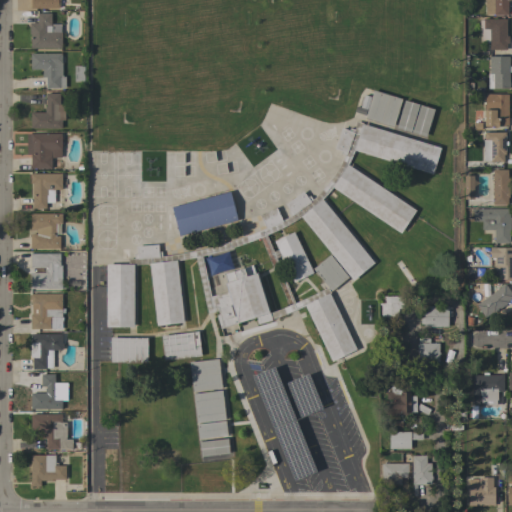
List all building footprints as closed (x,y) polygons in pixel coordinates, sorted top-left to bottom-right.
[(30,0),(61,0),(61,8),(30,8),(30,0)] [(484,14),(484,0),(510,0),(510,1),(507,1),(507,15),(493,15),(493,14),(484,14)] [(30,48),(30,34),(29,34),(29,23),(37,23),(37,13),(50,13),(50,24),(60,24),(60,32),(61,32),(61,48),(30,48)] [(506,50),(489,50),(489,54),(481,54),(481,27),(479,27),(479,17),(483,17),(483,19),(506,19),(506,50)] [(61,53),(61,62),(62,77),(65,77),(65,88),(45,88),(45,77),(41,77),(41,69),(30,69),(30,53),(61,53)] [(508,88),(492,88),(492,89),(487,88),(487,73),(488,73),(488,56),(508,56),(508,66),(509,66),(510,67),(510,69),(510,70),(510,71),(508,73),(508,88)] [(73,66),(83,66),(84,82),(74,82),(73,66)] [(373,90),(401,99),(392,127),(364,118),(373,90)] [(30,128),(30,112),(44,112),(44,107),(46,107),(46,93),(59,93),(59,104),(64,104),(64,120),(61,120),(61,128),(30,128)] [(507,126),(484,126),(484,94),(507,94),(507,126)] [(403,100),(417,104),(409,132),(394,128),(403,100)] [(433,109),(424,137),(410,132),(419,104),(433,109)] [(440,147),(431,175),(353,151),(347,164),(415,210),(399,234),(331,188),(328,192),(321,199),(373,262),(351,281),(299,217),(292,222),(284,226),(266,235),(273,252),(276,250),(273,241),(293,231),(313,272),(293,282),(280,256),(275,258),(294,303),(327,288),(330,293),(329,294),(356,349),(330,362),(303,306),(296,309),(271,319),(271,320),(257,324),(255,318),(219,329),(215,315),(218,314),(217,310),(207,313),(195,257),(186,259),(176,261),(183,322),(155,326),(147,264),(141,265),(133,265),(133,327),(105,327),(105,264),(127,264),(127,259),(133,259),(133,253),(136,253),(135,246),(157,244),(158,252),(160,251),(161,256),(164,256),(175,255),(200,249),(220,245),(249,234),(265,228),(259,215),(275,207),(281,220),(290,216),(287,212),(289,210),(284,204),(302,191),(306,197),(309,195),(311,199),(315,197),(322,189),(331,177),(338,168),(344,155),(340,154),(341,151),(334,149),(341,128),(348,130),(349,128),(354,129),(355,121),(362,123),(440,147)] [(505,154),(502,154),(502,162),(490,162),(490,161),(483,161),(483,140),(483,132),(504,132),(505,154)] [(30,154),(31,154),(31,143),(30,143),(30,140),(29,140),(29,136),(30,136),(30,133),(61,133),(61,150),(60,150),(60,158),(51,158),(51,168),(30,168),(30,154)] [(506,170),(506,178),(508,178),(508,197),(506,197),(506,205),(491,204),(492,169),(506,170)] [(61,189),(54,189),(54,202),(45,202),(45,208),(32,208),(32,183),(30,183),(30,173),(61,173),(61,189)] [(473,199),(463,199),(463,175),(473,175),(473,199)] [(229,192),(236,220),(179,236),(171,207),(229,192)] [(508,209),(508,217),(511,217),(511,230),(508,230),(508,243),(493,243),(493,229),(481,229),(481,221),(471,221),(471,209),(508,209)] [(61,223),(60,223),(59,234),(54,234),(54,236),(59,236),(59,248),(29,248),(30,234),(35,234),(36,230),(30,229),(30,213),(61,214),(61,223)] [(511,279),(497,279),(497,270),(493,270),(493,259),(491,259),(491,258),(489,258),(489,247),(511,247),(511,279)] [(59,265),(61,265),(61,288),(30,289),(30,273),(44,272),(44,267),(30,267),(30,254),(59,254),(59,265)] [(347,277),(330,291),(312,268),(329,254),(347,277)] [(511,294),(511,296),(507,301),(508,302),(491,314),(491,312),(484,317),(475,305),(504,284),(511,294)] [(61,324),(54,324),(54,329),(30,329),(30,314),(31,314),(31,304),(30,304),(30,294),(61,294),(61,324)] [(380,305),(378,305),(379,296),(402,296),(402,308),(397,308),(397,317),(380,317),(380,305)] [(423,326),(423,324),(420,324),(420,314),(423,314),(423,306),(447,307),(447,327),(423,326)] [(164,360),(161,336),(197,331),(200,356),(164,360)] [(61,339),(63,339),(63,345),(61,345),(61,350),(52,350),(52,368),(45,368),(45,369),(32,370),(32,357),(30,357),(30,334),(61,334),(61,339)] [(110,362),(110,337),(146,337),(146,362),(110,362)] [(438,353),(439,353),(439,355),(438,355),(438,362),(416,362),(416,343),(417,343),(417,338),(429,338),(429,343),(438,343),(438,353)] [(218,359),(221,388),(192,392),(188,362),(218,359)] [(503,392),(496,392),(497,400),(495,400),(495,405),(483,405),(483,404),(472,404),(472,375),(482,375),(482,373),(487,373),(487,375),(502,375),(503,392)] [(54,374),(54,383),(66,383),(67,400),(61,400),(61,409),(30,409),(30,393),(44,393),(44,388),(45,388),(45,386),(40,386),(40,374),(54,374)] [(415,413),(399,413),(399,414),(385,414),(385,406),(390,406),(390,399),(386,399),(386,387),(400,387),(400,392),(409,392),(409,396),(415,396),(415,413)] [(224,419),(195,423),(192,393),(221,390),(224,419)] [(61,423),(66,422),(66,437),(65,437),(65,439),(71,439),(71,449),(45,449),(45,437),(45,431),(30,431),(30,414),(61,414),(61,423)] [(226,435),(197,439),(196,424),(225,421),(226,435)] [(388,432),(422,432),(422,439),(409,439),(409,449),(388,449),(388,432)] [(227,438),(229,453),(200,456),(198,441),(227,438)] [(119,448),(119,462),(123,462),(123,472),(119,472),(119,487),(108,487),(108,490),(103,490),(103,487),(102,487),(102,448),(119,448)] [(63,460),(64,460),(64,465),(65,465),(65,479),(50,479),(50,480),(40,480),(40,486),(30,486),(30,455),(63,455),(63,460)] [(425,455),(425,463),(430,463),(430,476),(431,476),(431,480),(430,480),(430,484),(411,485),(411,456),(425,455)] [(407,477),(400,477),(400,480),(400,484),(381,485),(381,464),(407,463),(407,477)] [(222,470),(222,485),(198,485),(198,470),(222,470)] [(468,505),(468,479),(478,479),(478,477),(492,477),(492,487),(493,487),(494,505),(468,505)]
